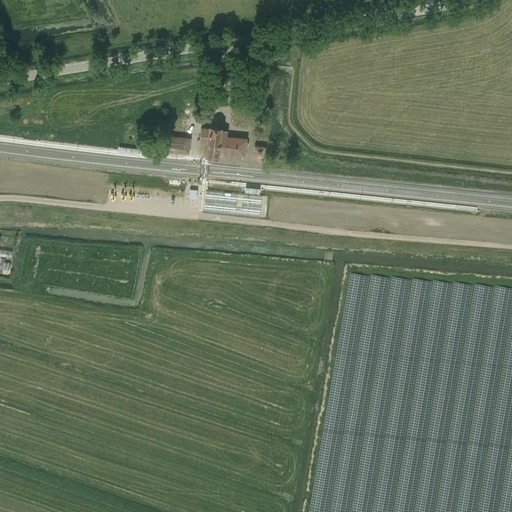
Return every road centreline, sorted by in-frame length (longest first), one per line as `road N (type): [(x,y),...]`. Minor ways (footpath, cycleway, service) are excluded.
road 1 (unclassified): [(0,81),(467,0)]
road 2 (unclassified): [(268,224),(0,199)]
road 3 (track): [(511,247),(268,224)]
